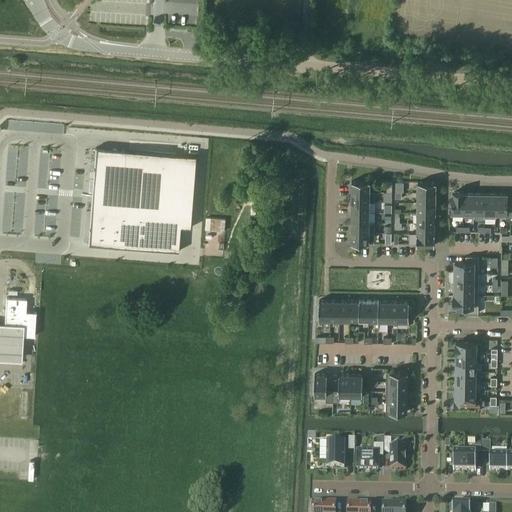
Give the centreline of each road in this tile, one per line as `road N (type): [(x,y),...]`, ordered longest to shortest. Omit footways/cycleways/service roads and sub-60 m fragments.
road 1 (unclassified): [(303,65),(71,42),(47,25),(34,0)]
road 2 (residential): [(331,156),(329,263),(433,264),(432,325)]
road 3 (unclassified): [(511,84),(303,65)]
